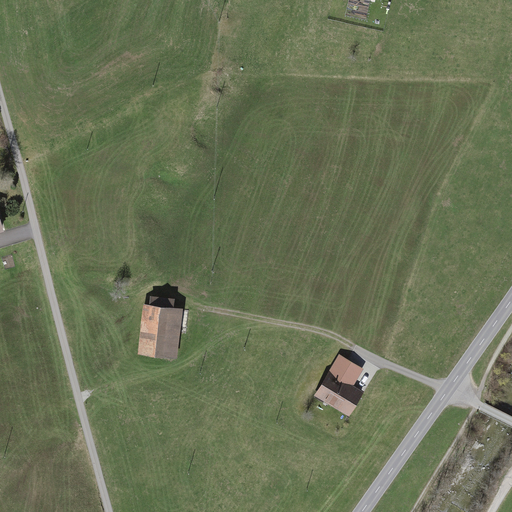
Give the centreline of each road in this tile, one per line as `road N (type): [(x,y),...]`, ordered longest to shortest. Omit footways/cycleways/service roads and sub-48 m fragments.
road 1 (unclassified): [(110,511),(0,90)]
road 2 (secondary): [(511,297),(361,511)]
road 3 (track): [(169,293),(213,312),(342,339),(365,354)]
